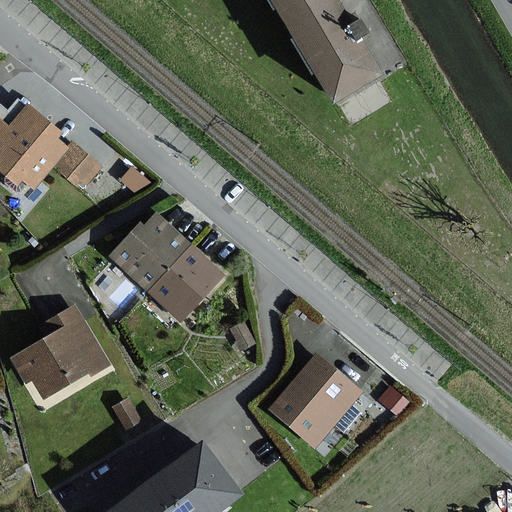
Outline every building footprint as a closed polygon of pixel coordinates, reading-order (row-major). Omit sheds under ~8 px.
[(271,0),(332,102),(377,75),(352,34),(331,0),(271,0)] [(0,168),(17,183),(22,177),(35,188),(68,148),(57,138),(62,132),(53,125),(28,104),(26,107),(19,100),(9,112),(0,104),(0,168)] [(100,167),(74,146),(57,168),(80,186),(86,178),(89,180),(100,167)] [(111,256),(148,291),(191,246),(158,214),(144,229),(140,226),(111,256)] [(180,322),(223,276),(191,246),(148,291),(180,322)] [(55,334),(13,359),(26,381),(32,377),(44,397),(89,370),(92,374),(108,365),(74,307),(48,323),(55,334)] [(254,342),(244,324),(234,329),(243,348),(254,342)] [(360,392),(317,357),(272,410),(314,446),(360,392)] [(408,402),(390,388),(381,400),(398,414),(408,402)] [(139,421),(128,401),(116,408),(127,428),(139,421)] [(215,511),(240,493),(202,444),(112,511),(215,511)]
